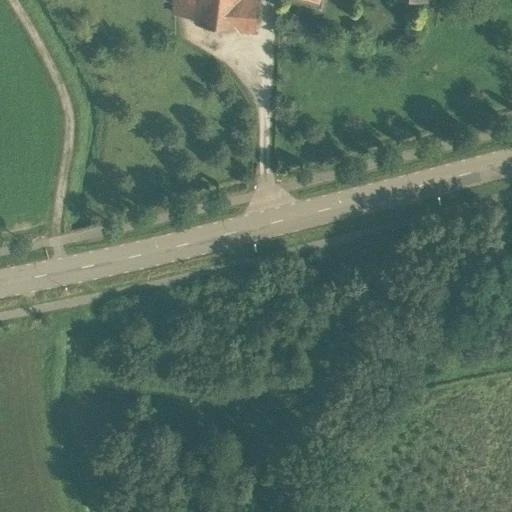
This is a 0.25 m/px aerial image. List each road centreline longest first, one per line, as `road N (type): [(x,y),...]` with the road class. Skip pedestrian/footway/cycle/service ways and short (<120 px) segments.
road 1 (tertiary): [(0,284),(511,165)]
road 2 (track): [(60,274),(52,243),(67,132),(58,83),(6,0)]
